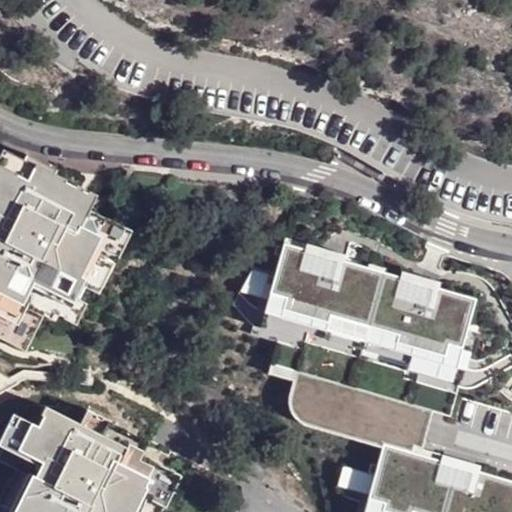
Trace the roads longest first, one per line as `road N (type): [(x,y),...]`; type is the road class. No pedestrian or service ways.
road 1 (residential): [(511,240),(448,229),(272,165),(65,144),(0,120)]
road 2 (residential): [(511,180),(278,86),(149,54),(57,0)]
road 3 (residential): [(275,511),(234,471),(158,432)]
